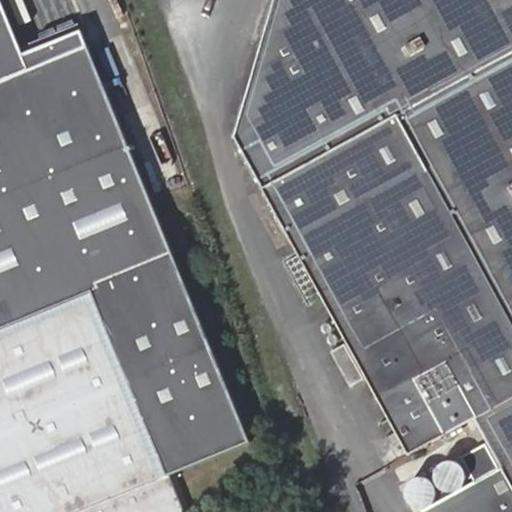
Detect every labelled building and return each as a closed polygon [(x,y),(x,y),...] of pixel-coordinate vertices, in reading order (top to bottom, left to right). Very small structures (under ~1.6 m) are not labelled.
[(0,0),(0,76),(86,41),(80,27),(22,51),(0,0)] [(511,511),(511,0),(273,0),(234,138),(406,455),(472,420),(485,444),(459,458),(473,483),(420,511),(511,511)] [(188,511),(172,472),(251,439),(86,41),(0,76),(0,511),(188,511)] [(433,479),(434,484),(437,488),(442,491),(447,492),(452,492),(457,490),(461,487),(463,483),(465,478),(464,473),(462,468),(459,464),(455,461),(450,460),(445,460),(441,462),(437,465),(434,469),(433,474),(433,479)] [(435,490),(433,485),(429,481),(425,478),(420,477),(415,478),(410,480),(406,484),(404,488),(403,493),(404,498),(407,503),(411,507),(416,509),(421,509),(426,507),(431,504),(434,500),(435,495),(435,490)]
